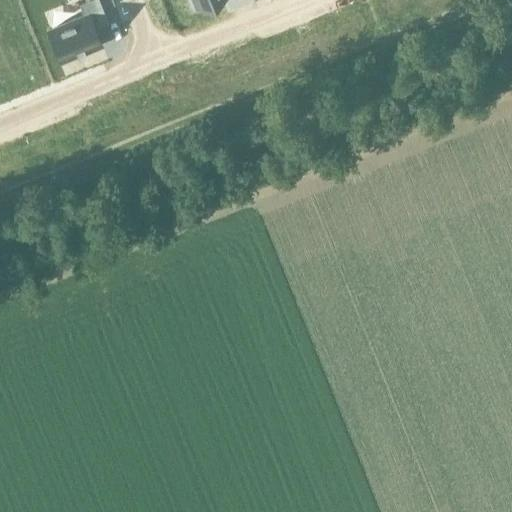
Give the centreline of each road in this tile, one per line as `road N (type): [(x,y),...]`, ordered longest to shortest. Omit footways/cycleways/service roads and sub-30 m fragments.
road 1 (residential): [(0,124),(156,62)]
road 2 (residential): [(156,62),(310,0)]
